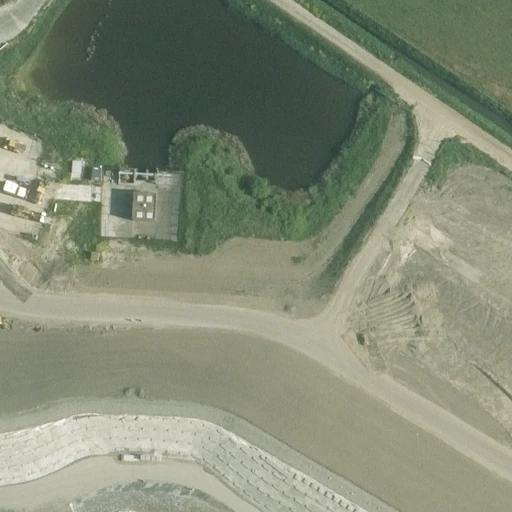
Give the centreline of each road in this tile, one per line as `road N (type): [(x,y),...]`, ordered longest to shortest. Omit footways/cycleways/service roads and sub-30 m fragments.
road 1 (unclassified): [(311,352),(227,326),(0,306)]
road 2 (unclassified): [(311,352),(421,165),(432,138),(426,102)]
road 3 (unclassified): [(511,468),(311,352)]
road 4 (unclassified): [(426,102),(280,0)]
